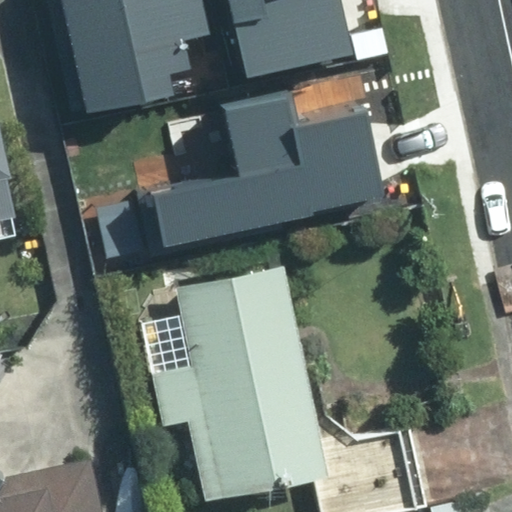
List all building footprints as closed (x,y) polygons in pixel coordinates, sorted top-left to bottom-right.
[(61,0),(82,97),(171,79),(167,60),(184,56),(178,29),(200,24),(194,0),(61,0)] [(334,0),(221,0),(234,59),(342,37),(334,0)] [(373,181),(354,96),(290,109),(284,80),(217,94),(230,154),(143,173),(156,228),(373,181)] [(0,207),(24,203),(3,112),(0,112),(0,207)] [(215,489),(335,463),(290,258),(185,281),(203,359),(156,370),(166,416),(197,410),(215,489)] [(0,511),(104,511),(92,453),(0,472),(0,511)]
